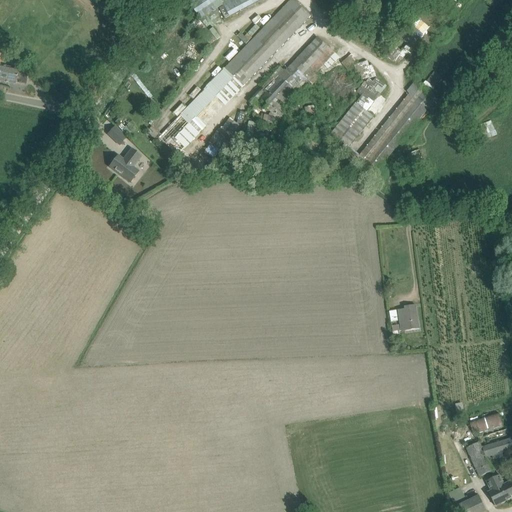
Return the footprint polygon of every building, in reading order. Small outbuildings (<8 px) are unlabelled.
[(293,0),(290,0),(156,142),(174,159),(310,16),(293,0)] [(212,11),(208,5),(216,0),(190,0),(189,1),(200,19),(212,11)] [(229,16),(260,0),(227,0),(222,3),(229,16)] [(490,0),(490,1),(499,8),(505,0),(490,0)] [(275,75),(279,79),(261,97),(277,113),(296,93),(303,100),(308,94),(302,88),(308,81),(312,85),(338,57),(318,38),(285,72),(281,69),(275,75)] [(18,69),(0,65),(0,81),(15,85),(18,69)] [(374,66),(359,69),(361,79),(376,76),(374,66)] [(426,82),(434,88),(442,78),(434,72),(426,82)] [(360,155),(349,146),(344,153),(373,177),(428,109),(432,112),(440,103),(433,98),(434,96),(415,81),(407,92),(409,94),(360,155)] [(332,133),(349,146),(373,117),(357,103),(332,133)] [(270,113),(269,116),(265,115),(263,123),(274,125),(276,114),(270,113)] [(230,138),(219,130),(210,142),(221,150),(230,138)] [(182,154),(189,159),(192,156),(189,153),(191,150),(188,148),(182,154)] [(118,156),(109,167),(129,183),(138,171),(133,167),(141,157),(131,149),(124,158),(125,159),(124,160),(118,156)] [(401,331),(409,329),(419,328),(416,308),(398,311),(401,331)] [(389,312),(391,323),(398,321),(396,310),(389,312)] [(393,339),(400,338),(399,326),(392,327),(393,339)] [(501,425),(498,413),(469,422),(473,433),(501,425)] [(479,442),(466,448),(480,477),(493,471),(486,457),(501,452),(511,449),(511,438),(482,448),(479,442)] [(496,507),(511,498),(511,480),(504,485),(500,475),(495,478),(496,479),(485,485),(496,507)] [(485,511),(486,511),(482,502),(479,497),(456,508),(457,511),(485,511)]
